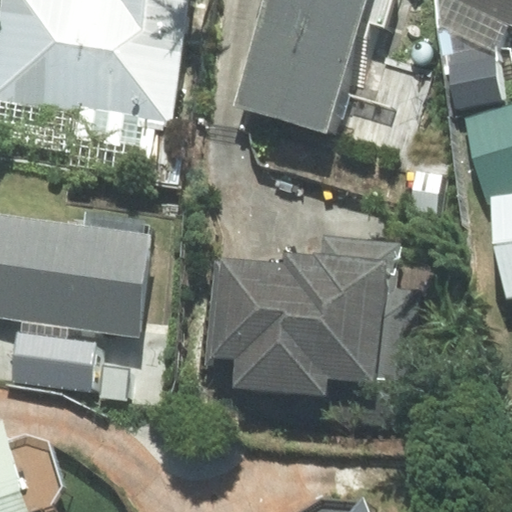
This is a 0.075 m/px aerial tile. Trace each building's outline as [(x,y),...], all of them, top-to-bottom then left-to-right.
[(96,130),(174,137),(177,104),(182,104),(186,62),(163,59),(169,2),(146,0),(121,0),(120,7),(45,1),(44,0),(9,0),(0,101),(0,110),(97,120),(96,130)] [(380,0),(272,0),(235,117),(333,148),(380,0)] [(498,64),(511,36),(511,0),(446,0),(446,2),(431,31),(498,64)] [(479,201),(511,196),(511,115),(469,120),(479,201)] [(511,211),(501,213),(509,310),(511,309),(511,211)] [(0,232),(0,329),(141,345),(152,249),(0,232)] [(326,252),(326,275),(222,275),(222,376),(244,376),(243,406),(338,414),(338,400),(374,398),(374,428),(380,428),(380,437),(401,437),(401,432),(415,432),(415,386),(407,386),(407,373),(422,373),(422,300),(396,300),(396,275),(407,275),(407,252),(326,252)] [(22,388),(47,389),(47,397),(101,399),(101,391),(103,355),(53,353),(53,344),(24,343),(22,388)] [(40,511),(10,428),(0,431),(0,511),(40,511)]
